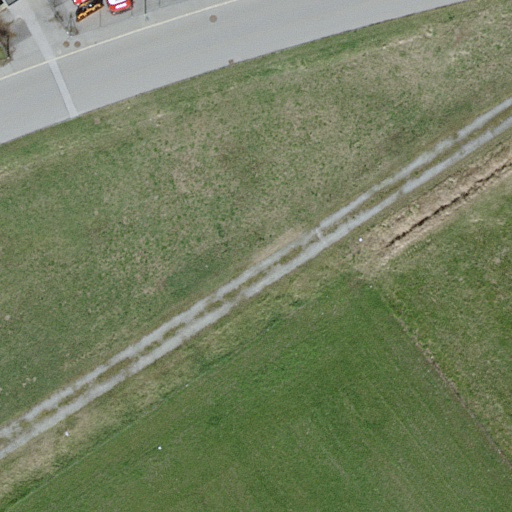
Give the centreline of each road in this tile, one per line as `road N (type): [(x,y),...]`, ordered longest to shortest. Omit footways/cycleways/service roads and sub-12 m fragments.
road 1 (track): [(511,110),(0,449)]
road 2 (tertiary): [(0,114),(126,64),(378,0)]
